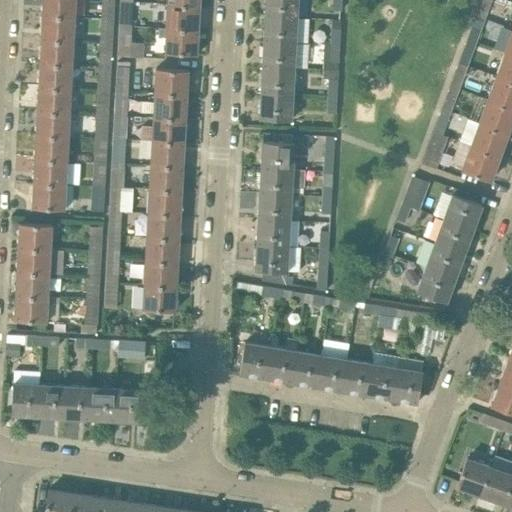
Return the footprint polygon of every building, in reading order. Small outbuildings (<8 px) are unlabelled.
[(75,0),(43,0),(43,14),(75,16),(75,0)] [(114,0),(102,0),(101,17),(114,18),(114,0)] [(266,0),(266,14),(297,16),(298,0),(266,0)] [(342,10),(342,0),(332,0),(332,9),(342,10)] [(480,0),(476,14),(485,18),(491,0),(480,0)] [(133,1),(120,1),(119,24),(132,25),(133,1)] [(199,29),(200,5),(168,3),(166,27),(199,29)] [(75,16),(43,14),(42,38),(74,40),(75,16)] [(297,16),(266,14),(264,40),(296,41),(297,16)] [(476,14),(467,38),(476,41),(485,18),(476,14)] [(114,18),(101,17),(100,41),(112,42),(114,18)] [(132,25),(119,24),(117,55),(143,57),(144,42),(131,41),(132,25)] [(197,53),(199,29),(166,27),(165,51),(197,53)] [(330,44),(339,44),(340,28),(331,27),(330,44)] [(74,40),(42,38),(40,62),(72,64),(74,40)] [(467,38),(458,61),(468,64),(476,41),(467,38)] [(295,67),(296,41),(264,40),(263,65),(295,67)] [(112,42),(100,41),(99,65),(111,66),(112,42)] [(338,61),(339,44),(330,44),(329,61),(338,61)] [(511,54),(504,51),(496,75),(511,80),(511,54)] [(118,61),(116,90),(128,91),(130,62),(118,61)] [(458,61),(450,84),(459,88),(468,64),(458,61)] [(72,64),(40,62),(39,86),(71,88),(72,64)] [(111,66),(99,65),(97,89),(110,90),(111,66)] [(293,92),(295,67),(263,65),(261,91),(293,92)] [(156,67),(155,92),(187,94),(188,69),(156,67)] [(511,80),(496,75),(487,98),(511,106),(511,80)] [(327,94),(337,95),(338,79),(328,78),(327,94)] [(450,84),(441,108),(451,111),(459,88),(450,84)] [(71,88),(39,86),(38,110),(70,112),(71,88)] [(108,114),(110,90),(97,89),(96,113),(108,114)] [(115,114),(127,114),(128,91),(116,90),(115,114)] [(293,92),(261,91),(260,117),(292,119),(293,92)] [(187,94),(155,92),(154,116),(186,118),(187,94)] [(336,113),(337,95),(327,94),(326,112),(336,113)] [(511,121),(511,106),(487,98),(479,121),(508,132),(511,121)] [(441,108),(433,131),(442,134),(451,111),(441,108)] [(70,112),(38,110),(37,134),(69,136),(70,112)] [(71,111),(70,133),(80,133),(81,111),(71,111)] [(95,137),(107,138),(108,114),(96,113),(95,137)] [(127,114),(115,114),(113,138),(125,138),(127,114)] [(186,118),(154,116),(152,140),(185,142),(186,118)] [(508,132),(479,121),(470,145),(500,155),(508,132)] [(448,136),(442,134),(433,131),(421,163),(436,168),(448,136)] [(69,136),(37,134),(35,158),(67,160),(69,136)] [(323,170),(333,171),(335,136),(325,135),(323,170)] [(94,161),(106,162),(107,138),(95,137),(94,161)] [(112,162),(124,162),(125,138),(113,138),(112,162)] [(185,142),(152,140),(151,164),(183,165),(185,142)] [(261,167),(293,168),(295,142),(263,140),(261,167)] [(500,155),(470,145),(462,169),(491,179),(500,155)] [(67,160),(35,158),(34,182),(66,183),(67,160)] [(94,161),(92,185),(105,185),(106,162),(94,161)] [(111,186),(123,186),(124,162),(112,162),(111,186)] [(183,165),(151,164),(150,188),(182,189),(183,165)] [(292,194),(293,168),(261,167),(260,192),(292,194)] [(332,196),(333,171),(323,170),(322,195),(332,196)] [(402,202),(411,206),(418,209),(430,178),(413,172),(402,202)] [(65,208),(66,183),(34,182),(33,206),(65,208)] [(103,210),(105,185),(92,185),(91,209),(103,210)] [(123,186),(111,186),(110,209),(122,210),(123,186)] [(182,189),(150,188),(149,212),(181,213),(182,189)] [(259,218),(290,219),(292,194),(260,192),(259,218)] [(452,193),(443,218),(473,229),(482,204),(452,193)] [(331,213),(332,196),(322,195),(321,212),(331,213)] [(405,222),(411,206),(402,202),(396,218),(405,222)] [(122,210),(110,209),(108,233),(120,234),(122,210)] [(147,236),(179,237),(181,213),(149,212),(147,236)] [(257,243),(289,245),(297,245),(298,220),(290,219),(259,218),(257,243)] [(464,253),(473,229),(443,218),(434,242),(464,253)] [(20,222),(19,247),(51,248),(52,224),(20,222)] [(90,226),(89,250),(101,251),(103,227),(90,226)] [(319,247),(329,247),(330,231),(320,230),(319,247)] [(120,234),(108,233),(107,257),(119,258),(120,234)] [(384,250),(393,254),(400,256),(405,245),(397,242),(399,237),(390,234),(384,250)] [(179,237),(147,236),(146,259),(178,261),(179,237)] [(464,253),(434,242),(426,266),(455,277),(464,253)] [(300,246),(297,245),(289,245),(257,243),(256,269),(263,270),(287,271),(299,272),(300,246)] [(51,248),(19,247),(17,270),(50,272),(51,248)] [(329,247),(319,247),(316,288),(327,288),(329,247)] [(100,275),(101,251),(89,250),(88,274),(100,275)] [(393,254),(384,250),(378,267),(388,270),(393,254)] [(119,258),(107,257),(106,281),(118,282),(119,258)] [(178,261),(146,259),(145,283),(177,285),(178,261)] [(455,277),(426,266),(417,291),(446,301),(455,277)] [(50,272),(17,270),(16,294),(48,296),(50,272)] [(263,270),(262,280),(286,284),(287,271),(263,270)] [(99,299),(100,275),(88,274),(87,298),(99,299)] [(118,282),(106,281),(104,306),(116,307),(118,282)] [(176,310),(177,285),(145,283),(143,308),(176,310)] [(279,298),(281,288),(263,285),(262,295),(279,298)] [(281,288),(279,298),(304,302),(306,292),(281,288)] [(304,302),(329,306),(331,296),(306,292),(304,302)] [(47,321),(48,296),(16,294),(15,319),(47,321)] [(48,317),(59,317),(59,296),(49,296),(48,317)] [(348,299),(331,296),(329,306),(346,309),(348,299)] [(97,331),(99,299),(87,298),(85,330),(97,331)] [(380,315),(381,305),(364,302),(362,313),(380,315)] [(405,319),(406,309),(381,305),(380,315),(405,319)] [(406,309),(405,319),(431,323),(433,313),(406,309)] [(42,351),(42,345),(43,335),(25,334),(24,344),(37,345),(36,351),(42,351)] [(43,335),(42,345),(58,346),(58,336),(43,335)] [(93,348),(94,338),(77,338),(76,347),(93,348)] [(110,339),(94,338),(93,348),(110,348),(110,339)] [(118,357),(144,358),(145,341),(119,340),(118,357)] [(240,372),(266,377),(271,345),(245,341),(240,372)] [(296,349),(271,345),(266,377),(291,381),(296,349)] [(321,354),(296,349),(291,381),(316,385),(321,354)] [(341,389),(347,358),(321,354),(316,385),(341,389)] [(511,357),(509,357),(500,380),(511,384),(511,357)] [(372,362),(347,358),(341,389),(366,394),(372,362)] [(397,366),(372,362),(366,394),(392,398),(397,366)] [(423,371),(397,366),(392,398),(418,402),(423,371)] [(12,414),(38,415),(40,383),(41,371),(14,370),(12,414)] [(511,384),(500,380),(491,404),(511,411),(511,384)] [(64,416),(66,385),(40,383),(38,415),(64,416)] [(90,418),(91,386),(66,385),(64,416),(90,418)] [(115,419),(117,387),(91,386),(90,418),(115,419)] [(143,389),(117,387),(115,419),(142,421),(143,389)] [(504,430),(507,421),(483,412),(480,421),(504,430)] [(457,486),(481,494),(491,465),(467,457),(457,486)] [(481,494),(504,503),(511,480),(511,472),(491,465),(481,494)] [(71,511),(75,492),(49,488),(45,511),(71,511)] [(96,511),(99,496),(75,492),(71,511),(96,511)] [(121,511),(124,499),(99,496),(96,511),(121,511)] [(146,511),(148,503),(124,499),(121,511),(146,511)] [(171,511),(173,507),(148,503),(146,511),(171,511)]
